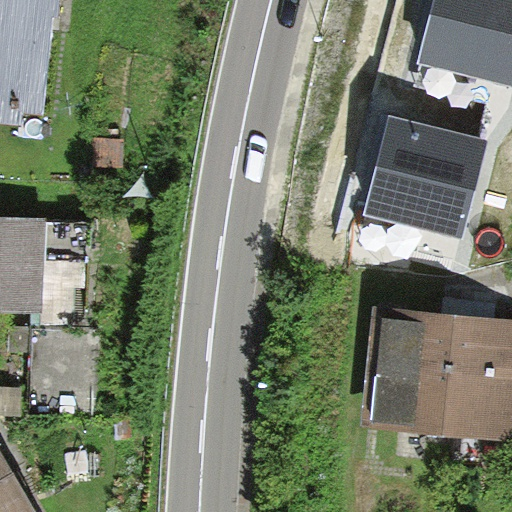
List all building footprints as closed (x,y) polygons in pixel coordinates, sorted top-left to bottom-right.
[(34,0),(0,0),(0,117),(27,119),(34,0)] [(511,0),(435,0),(420,58),(511,81),(511,0)] [(485,141),(385,117),(360,218),(460,242),(485,141)] [(0,228),(0,311),(66,313),(67,272),(83,273),(84,231),(0,228)] [(363,428),(511,439),(511,318),(373,307),(363,428)] [(0,511),(25,511),(0,464),(0,511)]
